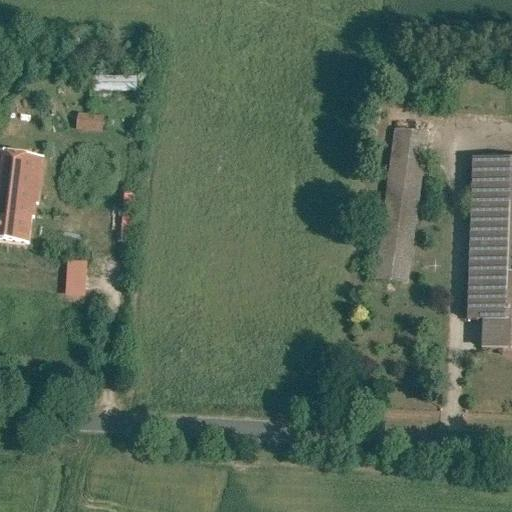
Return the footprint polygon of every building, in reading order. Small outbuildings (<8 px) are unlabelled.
[(93,78),(93,90),(135,90),(135,78),(93,78)] [(103,134),(105,117),(78,113),(75,130),(103,134)] [(401,127),(379,279),(414,284),(436,132),(401,127)] [(0,146),(0,234),(22,236),(27,148),(0,146)] [(467,311),(467,345),(511,344),(511,152),(455,153),(454,311),(467,311)] [(131,244),(135,195),(123,194),(119,243),(131,244)]
